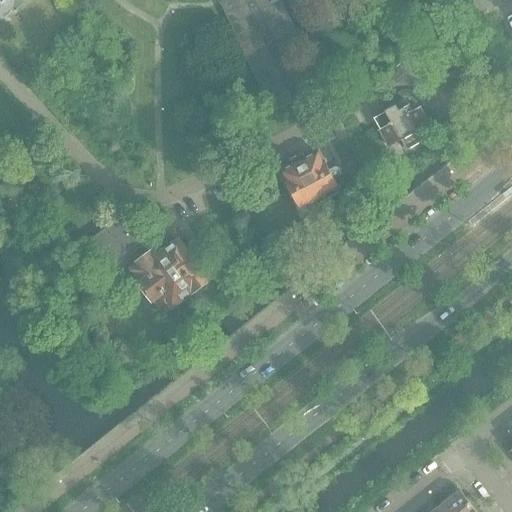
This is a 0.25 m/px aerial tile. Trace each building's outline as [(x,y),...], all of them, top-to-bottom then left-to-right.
[(0,0),(0,19),(15,8),(24,0),(0,0)] [(224,0),(219,2),(271,111),(322,87),(311,65),(300,70),(290,49),(301,44),(280,0),(270,5),(267,0),(224,0)] [(417,131),(429,124),(419,107),(412,112),(405,100),(385,111),(385,112),(374,118),(380,129),(379,130),(389,146),(401,139),(407,150),(422,141),(417,131)] [(339,186),(334,178),(325,161),(324,161),(318,152),(306,159),(303,153),(298,156),(290,159),(293,165),(282,172),(287,181),(286,182),(299,207),(318,197),(322,195),(324,200),(339,192),(336,188),(339,186)] [(243,197),(237,182),(219,191),(225,205),(243,197)] [(197,266),(192,258),(178,241),(165,251),(143,240),(148,236),(146,230),(143,224),(139,219),(134,214),(128,211),(89,241),(90,243),(92,250),(96,256),(108,266),(135,246),(151,254),(131,269),(142,284),(142,288),(143,291),(145,294),(148,296),(152,297),(154,299),(163,312),(207,279),(197,266)] [(477,511),(460,490),(458,492),(456,489),(447,497),(449,499),(440,506),(445,511),(477,511)]
